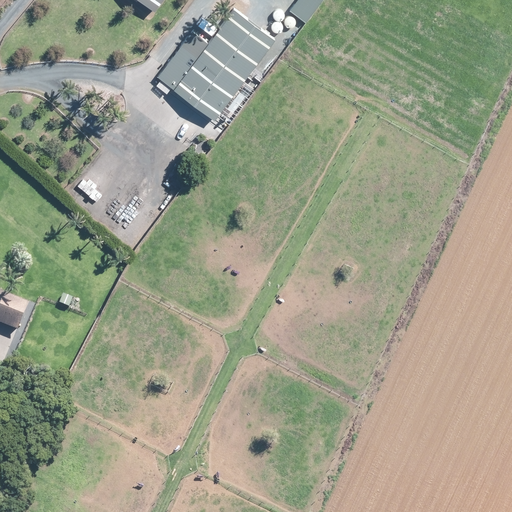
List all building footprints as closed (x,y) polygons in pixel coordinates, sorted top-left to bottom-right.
[(137,0),(153,12),(161,0),(137,0)] [(297,17),(277,42),(284,48),(304,22),(306,20),(320,0),(295,0),(288,10),(297,17)] [(172,87),(213,119),(275,40),(233,8),(207,41),(172,87)] [(272,17),(272,18),(273,19),(274,20),(273,21),(272,22),(271,22),(270,23),(270,25),(270,26),(269,27),(270,28),(270,29),(270,30),(271,31),(272,32),(273,33),(274,34),(275,34),(276,34),(277,34),(279,34),(280,33),(281,32),(282,32),(282,31),(283,30),(283,28),(283,27),(283,26),(283,25),(282,24),(282,23),(281,22),(282,21),(283,20),(284,20),(284,19),(285,18),(285,16),(285,15),(285,14),(285,13),(285,12),(284,11),(283,10),(282,9),(281,9),(280,8),(279,8),(277,8),(276,9),(275,9),(274,10),(273,11),(273,12),(272,13),(272,14),(272,15),(272,16),(272,17)] [(207,41),(191,29),(156,75),(172,87),(207,41)] [(0,324),(17,331),(28,305),(0,293),(0,324)] [(62,293),(58,304),(69,308),(73,296),(62,293)]
